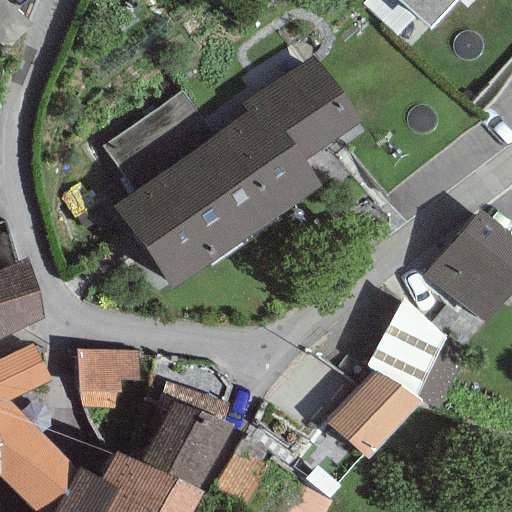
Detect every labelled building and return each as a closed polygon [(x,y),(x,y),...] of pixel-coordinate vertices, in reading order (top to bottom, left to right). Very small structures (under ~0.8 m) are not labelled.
[(454,0),(396,0),(428,28),(454,0)] [(114,206),(172,289),(322,187),(302,163),(361,124),(311,58),(240,105),(246,111),(212,135),(135,191),(114,206)] [(103,148),(135,191),(212,135),(179,91),(103,148)] [(511,237),(479,211),(423,276),(483,322),(511,292),(511,237)] [(26,260),(0,270),(0,340),(44,318),(26,260)] [(445,337),(404,297),(365,366),(374,371),(417,398),(445,337)] [(417,398),(421,401),(438,410),(465,349),(445,337),(417,398)] [(8,401),(50,382),(31,345),(0,360),(0,476),(35,511),(53,511),(79,474),(68,462),(8,401)] [(137,352),(76,351),(78,391),(115,392),(120,392),(119,380),(138,381),(137,352)] [(417,398),(374,371),(323,422),(366,459),(421,401),(417,398)] [(198,489),(232,427),(222,421),(227,406),(164,382),(156,403),(142,398),(121,452),(198,489)] [(115,409),(115,392),(78,391),(81,408),(115,409)] [(263,455),(240,442),(215,485),(244,502),(264,469),(257,465),(263,455)] [(190,511),(202,492),(198,489),(121,452),(116,449),(100,480),(118,490),(106,511),(190,511)] [(53,511),(106,511),(118,490),(100,480),(81,471),(79,474),(53,511)] [(306,490),(291,511),(336,511),(338,510),(306,490)]
